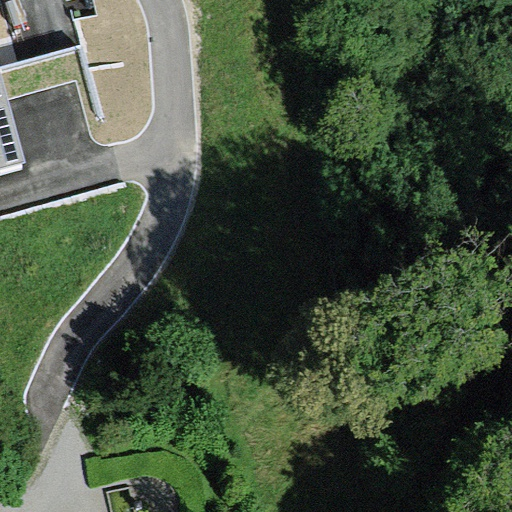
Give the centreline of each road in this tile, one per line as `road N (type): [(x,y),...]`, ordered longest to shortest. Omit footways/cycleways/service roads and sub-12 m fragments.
road 1 (residential): [(172,157),(148,251),(70,342),(49,418),(59,475)]
road 2 (residential): [(172,157),(115,160),(0,193)]
road 3 (residential): [(159,0),(169,13),(172,157)]
